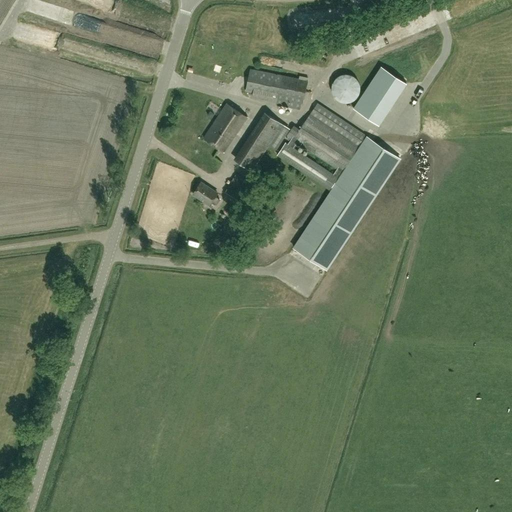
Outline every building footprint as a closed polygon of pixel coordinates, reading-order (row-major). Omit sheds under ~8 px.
[(303,78),(248,71),(246,90),(278,94),(279,89),(302,92),(303,78)] [(332,86),(332,89),(332,91),(333,94),(334,96),(335,98),(337,100),(339,101),(341,102),(344,103),(346,103),(349,103),(351,102),(354,101),(356,100),(357,98),(359,96),(360,94),(361,91),(361,89),(361,86),(360,84),(359,82),(357,80),(356,78),(354,76),(351,75),(349,75),(346,74),(344,75),(341,75),(339,76),(337,78),(335,80),(334,82),(333,84),(332,86)] [(225,152),(247,117),(227,104),(204,139),(225,152)] [(310,114),(360,147),(366,136),(317,104),(310,114)] [(289,129),(284,125),(265,112),(234,159),(253,172),(270,146),(276,150),(285,137),(289,129)] [(336,169),(341,173),(342,173),(360,147),(310,114),(300,130),(294,126),(287,137),(291,139),(296,143),(336,169)] [(366,136),(360,147),(342,173),(341,173),(331,187),(334,189),(294,248),(326,269),(400,158),(366,136)] [(291,139),(288,144),(286,142),(278,155),(330,190),(331,187),(341,173),(336,169),(333,174),(294,148),(296,143),(291,139)] [(242,203),(248,191),(232,181),(225,193),(242,203)] [(216,205),(220,200),(215,197),(218,193),(201,183),(193,194),(210,205),(212,202),(216,205)]
